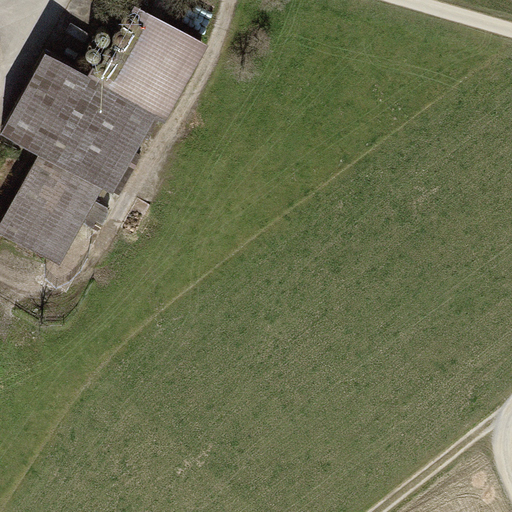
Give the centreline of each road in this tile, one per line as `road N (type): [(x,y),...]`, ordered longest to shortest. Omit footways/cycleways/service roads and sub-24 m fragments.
road 1 (track): [(0,266),(53,292),(79,284),(213,57),(230,0)]
road 2 (track): [(511,404),(371,511)]
